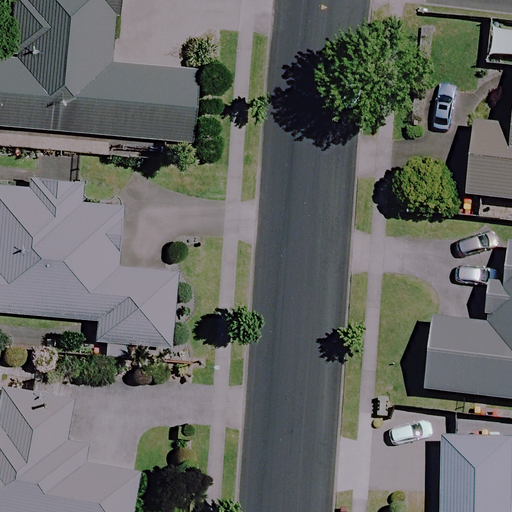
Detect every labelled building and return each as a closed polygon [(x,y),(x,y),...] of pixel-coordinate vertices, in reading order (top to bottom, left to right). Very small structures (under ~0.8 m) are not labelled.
[(9,0),(5,62),(0,61),(0,130),(186,145),(192,73),(108,66),(113,0),(9,0)] [(511,72),(508,72),(502,131),(463,127),(456,201),(511,205),(511,72)] [(0,315),(86,323),(89,323),(88,338),(165,344),(171,274),(110,269),(115,209),(82,206),(84,178),(23,172),(21,191),(0,189),(0,315)] [(511,251),(493,250),(484,332),(423,325),(415,395),(511,405),(511,251)] [(0,511),(124,511),(132,472),(82,464),(86,443),(59,438),(65,403),(0,391),(0,511)] [(504,511),(507,444),(431,442),(428,511),(504,511)]
